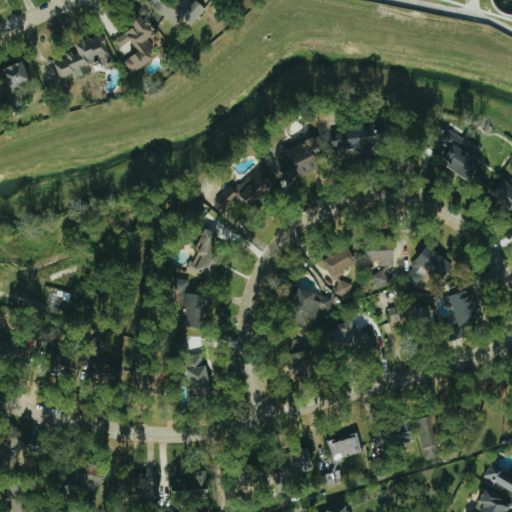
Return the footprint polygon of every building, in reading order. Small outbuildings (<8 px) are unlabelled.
[(115,38),(120,48),(131,42),(138,53),(125,61),(132,73),(159,58),(148,39),(158,34),(149,18),(115,38)] [(56,61),(62,79),(76,74),(77,79),(92,74),(90,68),(113,60),(103,34),(76,44),(79,53),(56,61)] [(12,91),(33,82),(24,61),(3,70),(12,91)] [(335,152),(356,149),(358,162),(376,160),(374,147),(381,147),(380,135),(389,134),(387,120),(378,121),(379,124),(332,130),(335,152)] [(474,182),(486,163),(468,151),(472,144),(451,130),(442,143),(451,149),(442,162),(474,182)] [(289,183),(328,166),(316,138),(288,150),(292,159),(281,164),(289,183)] [(278,187),(259,167),(236,189),(254,209),(278,187)] [(492,194),(511,211),(511,184),(505,178),(492,194)] [(241,197),(231,187),(217,200),(226,210),(241,197)] [(214,279),(225,251),(214,247),(219,234),(207,229),(190,269),(214,279)] [(371,262),(381,262),(381,266),(396,266),(396,244),(371,243),(371,262)] [(404,281),(416,289),(429,271),(445,282),(456,265),(427,246),(404,281)] [(358,267),(351,248),(325,259),(333,277),(358,267)] [(396,281),(389,267),(373,276),(380,289),(396,281)] [(188,280),(177,280),(177,296),(188,297),(188,280)] [(335,293),(347,298),(352,285),(340,280),(335,293)] [(461,328),(483,319),(473,295),(469,297),(464,285),(446,292),(461,328)] [(332,299),(300,287),(288,316),(321,329),(332,299)] [(208,328),(208,295),(187,295),(186,327),(208,328)] [(393,323),(404,321),(400,306),(390,309),(393,323)] [(410,328),(436,324),(434,307),(408,311),(410,328)] [(370,332),(357,335),(354,323),(328,329),(335,356),(373,347),(370,332)] [(301,379),(317,377),(314,351),(289,354),(291,375),(300,373),(301,379)] [(212,389),(206,353),(189,357),(195,393),(212,389)] [(123,386),(123,365),(90,364),(90,385),(123,386)] [(166,378),(136,368),(130,387),(160,397),(166,378)] [(427,460),(441,457),(438,445),(443,444),(437,416),(418,420),(427,460)] [(413,424),(384,432),(388,448),(417,441),(413,424)] [(364,454),(359,435),(328,442),(332,461),(364,454)] [(316,472),(312,449),(291,452),(292,462),(283,464),(285,477),(316,472)] [(486,478),(511,491),(511,470),(511,473),(493,464),(486,478)] [(109,467),(78,465),(77,486),(109,488),(109,467)] [(324,487),(342,483),(339,471),(321,476),(324,487)] [(173,495),(209,494),(208,472),(172,473),(173,495)] [(511,511),(511,501),(485,489),(474,511),(511,511)]
